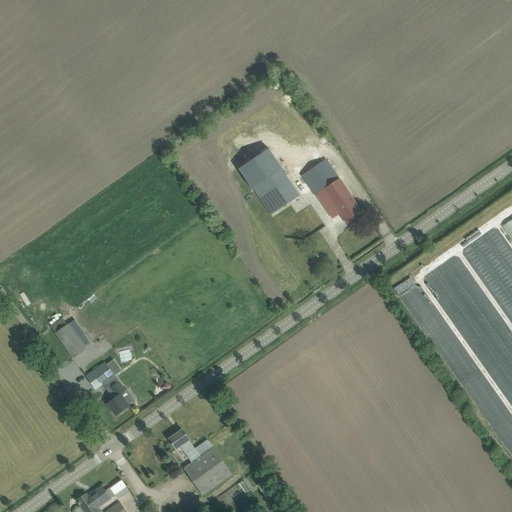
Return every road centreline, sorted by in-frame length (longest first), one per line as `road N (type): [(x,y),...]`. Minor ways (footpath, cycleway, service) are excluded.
road 1 (tertiary): [(112,448),(511,156)]
road 2 (unclassified): [(0,289),(112,448)]
